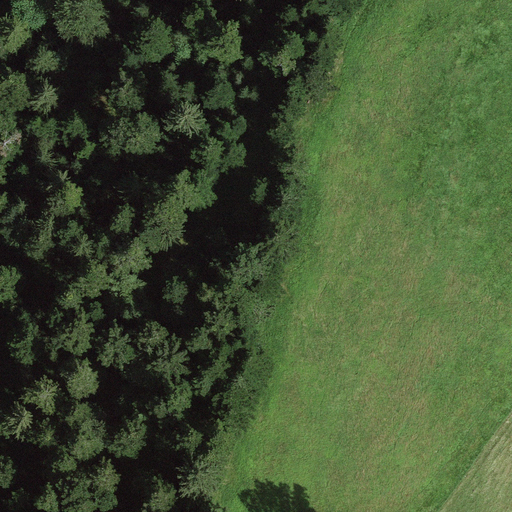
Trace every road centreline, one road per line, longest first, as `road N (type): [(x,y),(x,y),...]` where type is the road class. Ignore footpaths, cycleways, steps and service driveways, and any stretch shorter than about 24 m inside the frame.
road 1 (track): [(320,117),(0,428)]
road 2 (track): [(0,356),(77,78),(134,0)]
